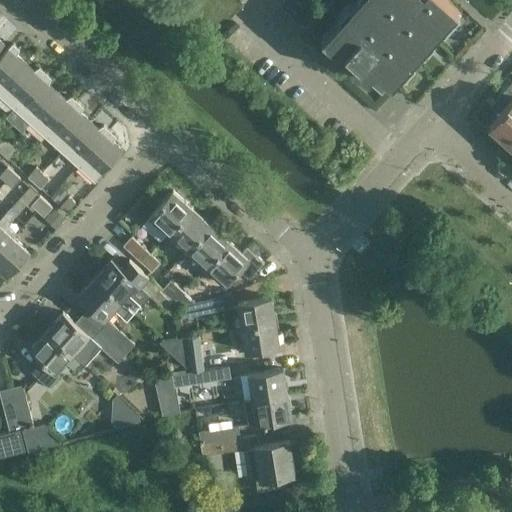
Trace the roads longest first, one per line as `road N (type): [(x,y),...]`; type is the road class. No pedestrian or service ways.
road 1 (residential): [(345,511),(308,257)]
road 2 (residential): [(169,141),(34,292),(0,305)]
road 3 (residential): [(402,157),(253,21),(265,0)]
road 4 (residential): [(169,141),(18,0)]
road 5 (residential): [(308,257),(169,141)]
road 6 (residential): [(308,257),(402,157)]
road 7 (residential): [(431,127),(511,33)]
